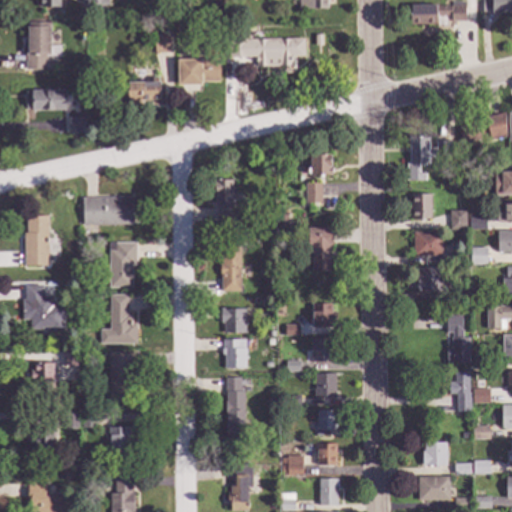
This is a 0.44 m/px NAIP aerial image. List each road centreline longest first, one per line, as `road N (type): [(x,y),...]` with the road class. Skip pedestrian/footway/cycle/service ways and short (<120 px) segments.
road 1 (residential): [(511,72),(0,186)]
road 2 (residential): [(374,511),(366,0)]
road 3 (residential): [(183,511),(180,146)]
